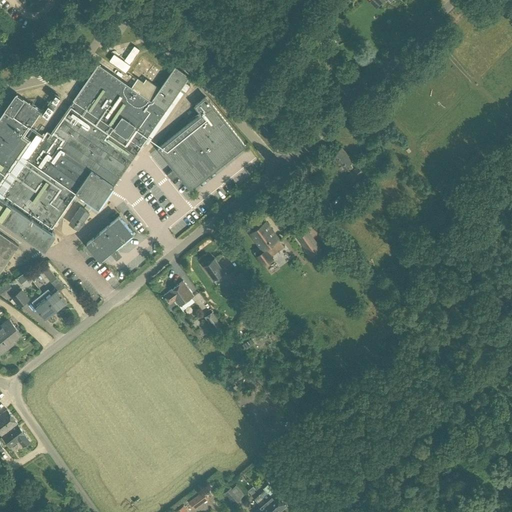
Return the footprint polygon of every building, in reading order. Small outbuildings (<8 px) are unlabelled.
[(328,39),(332,47),(338,45),(333,36),(328,39)] [(147,46),(162,63),(167,58),(152,41),(147,46)] [(32,141),(0,186),(0,217),(26,236),(45,249),(45,248),(55,234),(49,230),(58,216),(76,191),(99,207),(106,196),(189,76),(175,67),(152,102),(99,65),(74,101),(71,104),(68,109),(66,112),(60,120),(58,124),(47,139),(42,135),(41,135),(38,133),(32,141)] [(185,82),(181,88),(185,91),(189,85),(185,82)] [(0,117),(0,186),(32,141),(24,135),(41,111),(16,94),(0,117)] [(158,148),(191,189),(245,145),(206,97),(195,105),(202,113),(158,148)] [(258,131),(277,152),(285,144),(266,124),(258,131)] [(342,148),(336,153),(350,168),(352,166),(350,163),(353,160),(342,148)] [(368,157),(372,161),(378,157),(374,152),(368,157)] [(336,153),(330,159),(342,171),(343,169),(346,172),(350,168),(336,153)] [(348,176),(353,182),(350,185),(353,189),(366,176),(358,166),(348,176)] [(68,223),(78,230),(90,212),(80,206),(68,223)] [(87,244),(100,259),(123,240),(125,241),(134,234),(119,217),(87,244)] [(266,221),(250,233),(260,247),(254,252),(262,262),(264,265),(273,258),(271,256),(265,248),(278,238),(279,238),(266,221)] [(306,228),(295,236),(309,255),(320,247),(306,228)] [(0,272),(19,245),(0,232),(0,272)] [(204,266),(213,279),(216,283),(227,276),(224,271),(215,258),(204,266)] [(399,274),(388,264),(379,275),(389,285),(399,274)] [(43,272),(50,281),(56,276),(48,267),(43,272)] [(243,271),(235,276),(243,286),(247,292),(254,287),(250,281),(243,271)] [(169,291),(163,295),(170,304),(175,300),(179,306),(194,295),(183,281),(169,291)] [(9,283),(0,288),(0,294),(0,295),(12,287),(9,283)] [(16,293),(24,303),(30,299),(22,289),(16,293)] [(48,289),(43,294),(47,298),(56,310),(67,301),(58,290),(52,294),(48,289)] [(43,294),(32,302),(45,318),(56,310),(47,298),(43,294)] [(236,324),(248,336),(267,319),(256,307),(236,324)] [(205,317),(212,327),(213,326),(215,330),(216,329),(218,333),(225,328),(223,325),(221,326),(219,322),(212,311),(205,317)] [(0,326),(0,354),(9,348),(7,345),(22,334),(10,319),(0,326)] [(342,346),(353,338),(349,333),(338,342),(342,346)] [(240,369),(228,378),(232,383),(244,374),(240,369)] [(259,398),(249,383),(241,389),(251,403),(259,398)] [(0,433),(2,436),(18,424),(7,410),(0,415),(0,433)] [(18,424),(2,436),(11,447),(19,441),(23,446),(30,441),(26,435),(18,424)] [(268,455),(262,460),(270,469),(273,473),(279,468),(276,464),(268,455)] [(225,492),(236,504),(242,498),(231,487),(225,492)] [(257,492),(275,511),(278,511),(287,505),(286,504),(288,502),(288,499),(282,491),(279,492),(277,493),(276,493),(271,497),(262,487),(257,492)] [(275,511),(257,492),(253,496),(261,506),(256,510),(257,511),(256,511),(275,511)] [(195,508),(207,499),(203,493),(191,502),(195,508)]
